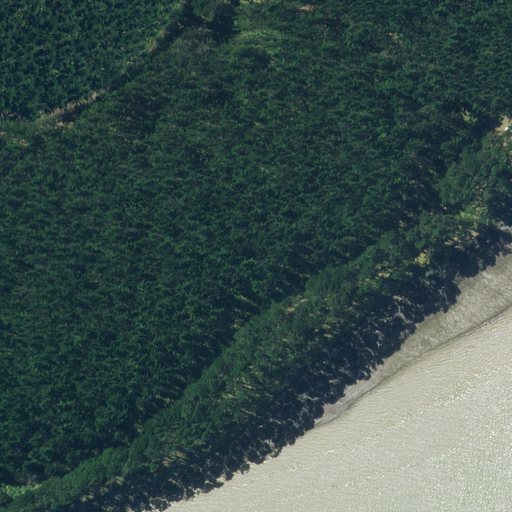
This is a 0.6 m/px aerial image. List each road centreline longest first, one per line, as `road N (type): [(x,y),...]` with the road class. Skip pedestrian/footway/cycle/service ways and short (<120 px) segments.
road 1 (unclassified): [(511,121),(268,0)]
road 2 (unclassified): [(186,0),(170,49),(130,88),(0,127)]
